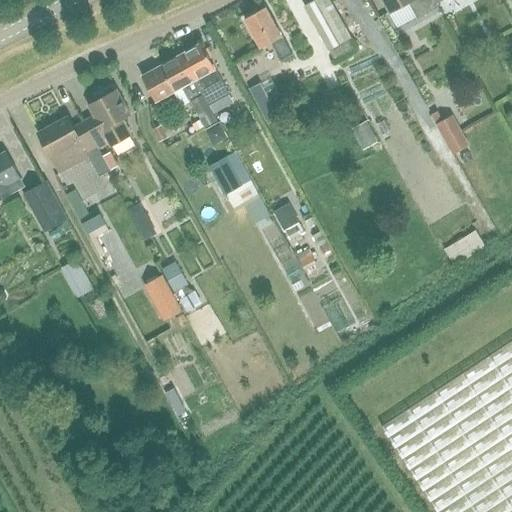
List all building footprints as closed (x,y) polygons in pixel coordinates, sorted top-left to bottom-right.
[(328,49),(349,37),(328,0),(315,0),(304,6),(328,49)] [(437,4),(434,0),(382,0),(390,13),(408,3),(418,20),(439,8),(437,4)] [(245,19),(261,48),(273,42),(283,60),(292,55),(266,7),(245,19)] [(222,81),(201,43),(180,54),(202,92),(210,105),(230,94),(222,81)] [(202,92),(180,54),(142,75),(156,101),(174,91),(182,105),(190,101),(189,99),(202,92)] [(267,121),(278,115),(261,83),(250,90),(267,121)] [(85,122),(99,148),(110,143),(112,146),(132,135),(123,119),(131,115),(117,90),(89,105),(95,116),(85,122)] [(218,121),(203,94),(190,101),(201,120),(187,127),(191,134),(205,127),(206,128),(218,121)] [(431,115),(453,155),(470,146),(454,115),(443,121),(438,111),(431,115)] [(99,148),(85,122),(74,128),(68,117),(39,133),(61,173),(90,158),(100,177),(111,170),(99,148)] [(378,142),(367,122),(356,128),(366,148),(378,142)] [(215,140),(225,134),(219,124),(209,130),(215,140)] [(162,125),(153,130),(160,142),(168,137),(162,125)] [(0,199),(12,192),(8,185),(21,178),(6,151),(0,154),(0,199)] [(270,215),(236,152),(209,166),(225,196),(227,195),(236,211),(245,206),(255,224),(270,215)] [(48,181),(25,193),(45,230),(68,218),(48,181)] [(127,209),(135,223),(149,215),(141,201),(127,209)] [(291,205),(276,214),(285,232),(287,232),(297,226),(301,224),(291,205)] [(100,214),(83,223),(91,238),(108,229),(100,214)] [(311,218),(305,221),(310,229),(316,226),(311,218)] [(297,226),(287,232),(291,240),(301,234),(297,226)] [(58,229),(50,233),(54,240),(62,235),(58,229)] [(455,266),(486,246),(476,230),(444,249),(455,266)] [(322,232),(314,236),(323,253),(330,249),(322,232)] [(319,269),(309,249),(297,255),(308,275),(319,269)] [(62,268),(78,298),(94,289),(78,259),(62,268)] [(176,259),(161,267),(173,288),(187,280),(176,259)] [(165,320),(183,310),(163,274),(145,284),(165,320)] [(195,291),(181,300),(189,312),(203,303),(195,291)] [(511,511),(511,340),(382,425),(438,511),(511,511)] [(308,364),(299,370),(302,375),(311,368),(308,364)] [(166,378),(160,382),(165,393),(172,389),(166,378)] [(186,412),(174,389),(165,394),(178,417),(186,412)]
